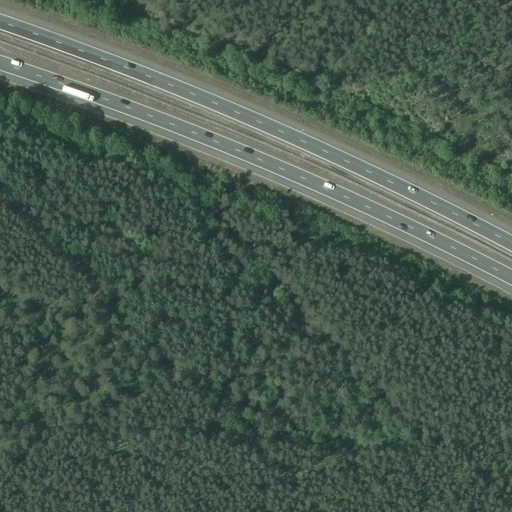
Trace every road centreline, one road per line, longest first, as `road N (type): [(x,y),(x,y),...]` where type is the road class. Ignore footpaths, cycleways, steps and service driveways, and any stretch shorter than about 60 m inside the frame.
road 1 (motorway): [(511,244),(303,142),(0,22)]
road 2 (motorway): [(0,63),(291,173),(511,279)]
road 3 (track): [(0,425),(233,436),(316,511)]
